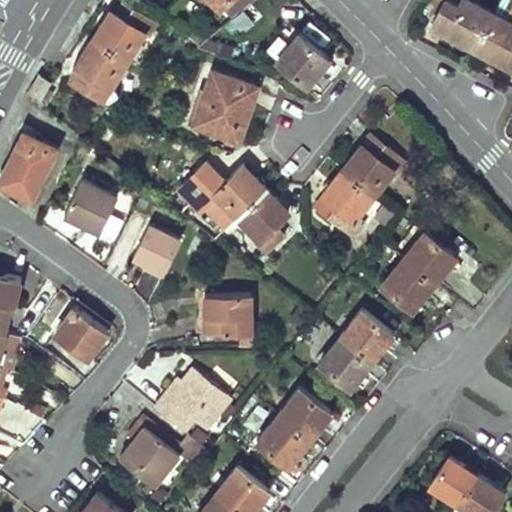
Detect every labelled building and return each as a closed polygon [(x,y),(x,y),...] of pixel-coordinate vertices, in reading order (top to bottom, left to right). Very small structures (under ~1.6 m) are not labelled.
[(125,0),(122,0),(115,12),(128,19),(136,7),(125,0)] [(232,15),(250,0),(223,0),(220,3),(232,15)] [(459,38),(473,45),(492,10),(474,0),(461,0),(459,5),(450,0),(444,0),(432,23),(445,31),(450,25),(462,32),(459,38)] [(511,3),(505,17),(492,10),(473,45),(489,54),(493,48),(506,55),(502,61),(511,66),(511,3)] [(101,21),(92,35),(128,57),(144,31),(149,34),(159,21),(136,7),(128,19),(115,12),(106,26),(101,21)] [(110,8),(101,21),(106,26),(115,12),(110,8)] [(329,56),(299,30),(291,39),(279,30),(265,46),(307,82),(329,56)] [(110,85),(128,57),(92,35),(84,48),(90,52),(81,66),(93,75),(86,86),(108,101),(116,88),(110,85)] [(72,77),(86,86),(93,75),(81,66),(90,52),(84,48),(74,64),(72,77)] [(213,68),(194,121),(237,136),(256,85),(213,68)] [(51,81),(38,72),(28,89),(41,97),(51,81)] [(22,128),(0,171),(0,173),(32,190),(56,143),(71,151),(80,135),(37,102),(22,128)] [(369,130),(350,155),(356,159),(366,145),(376,153),(384,142),(369,130)] [(350,155),(341,166),(373,191),(392,168),(397,172),(406,161),(384,142),(376,153),(366,145),(356,159),(350,155)] [(204,204),(224,226),(237,215),(266,186),(256,173),(250,178),(239,166),(224,179),(206,159),(176,187),(198,210),(204,204)] [(354,216),(373,191),(341,166),(332,177),(339,182),(319,206),(349,231),(359,220),(354,216)] [(118,194),(82,176),(63,213),(98,231),(118,194)] [(332,177),(313,201),(319,206),(339,182),(332,177)] [(278,197),(266,186),(237,215),(260,238),(255,242),(265,252),(284,234),(274,223),(284,213),(272,202),(278,197)] [(385,201),(374,215),(385,223),(396,209),(385,201)] [(180,234),(151,218),(133,252),(143,257),(163,267),(180,234)] [(423,227),(403,252),(435,277),(455,252),(423,227)] [(403,252),(380,279),(412,305),(435,277),(403,252)] [(163,267),(143,257),(141,262),(160,272),(163,267)] [(15,302),(21,279),(0,272),(0,298),(13,302),(15,302)] [(191,333),(250,332),(250,293),(201,293),(201,318),(192,318),(191,333)] [(0,326),(5,328),(13,302),(0,298),(0,326)] [(75,302),(54,330),(86,355),(108,327),(75,302)] [(361,305),(340,332),(371,356),(393,330),(361,305)] [(7,329),(0,353),(0,361),(7,364),(13,365),(21,332),(7,329)] [(340,332),(319,358),(350,383),(371,356),(340,332)] [(164,392),(154,404),(184,428),(195,414),(208,423),(231,393),(192,363),(181,378),(168,395),(164,392)] [(181,378),(177,375),(164,392),(168,395),(181,378)] [(299,384),(279,409),(310,434),(330,409),(299,384)] [(279,409),(258,437),(289,461),(310,434),(279,409)] [(125,432),(129,436),(142,422),(178,450),(181,452),(185,447),(141,412),(125,432)] [(129,436),(117,454),(153,482),(178,450),(142,422),(129,436)] [(201,445),(195,440),(188,448),(192,451),(195,453),(198,448),(201,445)] [(192,451),(181,464),(188,469),(202,451),(198,448),(195,453),(192,451)] [(477,470),(449,452),(430,481),(458,500),(477,470)] [(238,461),(216,489),(247,511),(269,487),(238,461)] [(477,470),(458,500),(476,511),(488,511),(505,488),(477,470)] [(247,511),(216,489),(197,511),(247,511)] [(125,511),(97,490),(78,511),(125,511)]
